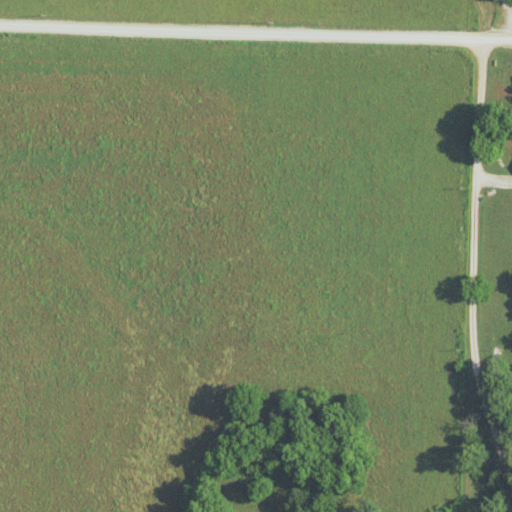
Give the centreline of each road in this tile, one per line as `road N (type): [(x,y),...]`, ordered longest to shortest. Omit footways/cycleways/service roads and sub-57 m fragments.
road 1 (residential): [(511,47),(0,29)]
road 2 (residential): [(511,485),(471,354),(478,45)]
